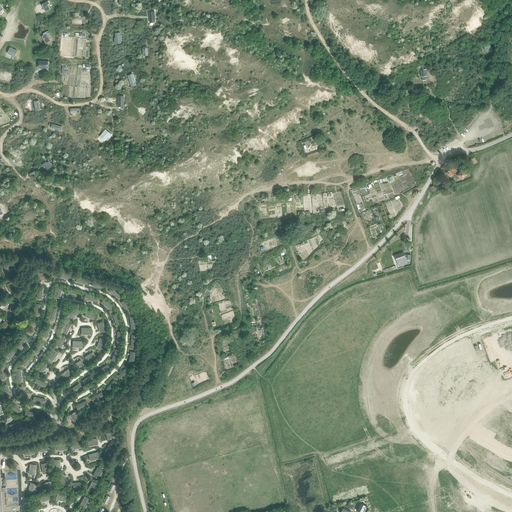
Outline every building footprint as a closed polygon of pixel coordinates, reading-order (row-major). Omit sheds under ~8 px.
[(41,5),(44,12),(49,10),(46,4),(49,3),(48,1),(41,5)] [(47,31),(43,33),(44,35),(41,37),(45,44),(50,41),(46,34),(48,33),(47,31)] [(487,53),(493,50),(489,42),(482,46),(487,53)] [(9,47),(7,53),(14,56),(17,50),(9,47)] [(0,80),(11,82),(13,75),(11,75),(12,73),(8,72),(8,74),(2,73),(0,80)] [(131,87),(136,85),(132,74),(127,75),(131,87)] [(390,96),(386,100),(391,106),(396,102),(390,96)] [(50,129),(58,131),(61,132),(62,127),(51,124),(50,129)] [(99,136),(105,141),(108,136),(110,138),(112,135),(105,129),(99,136)] [(12,156),(15,158),(17,160),(23,155),(19,150),(12,156)] [(41,165),(45,171),(52,167),(48,161),(46,163),(46,162),(41,165)] [(461,170),(458,173),(456,170),(451,166),(446,173),(450,177),(451,176),(456,180),(459,177),(462,179),(466,174),(461,170)] [(404,251),(395,254),(399,265),(408,261),(404,251)] [(10,260),(3,266),(7,271),(14,266),(10,260)] [(11,302),(9,311),(16,313),(18,303),(11,302)] [(360,502),(356,510),(359,511),(363,511),(366,505),(360,502)]
